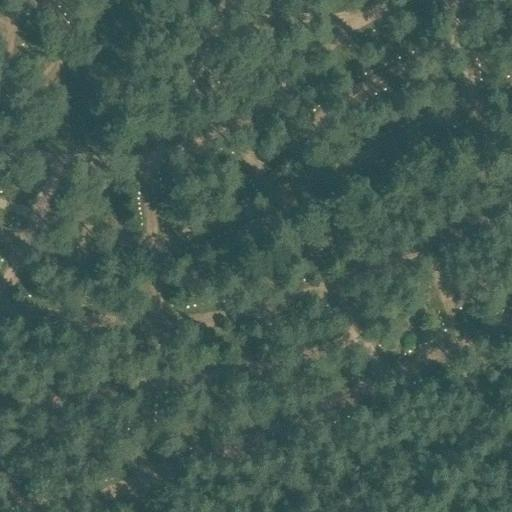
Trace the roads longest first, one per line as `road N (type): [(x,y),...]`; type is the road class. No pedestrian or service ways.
road 1 (track): [(134,511),(143,386),(158,327),(147,158)]
road 2 (track): [(143,386),(0,408)]
